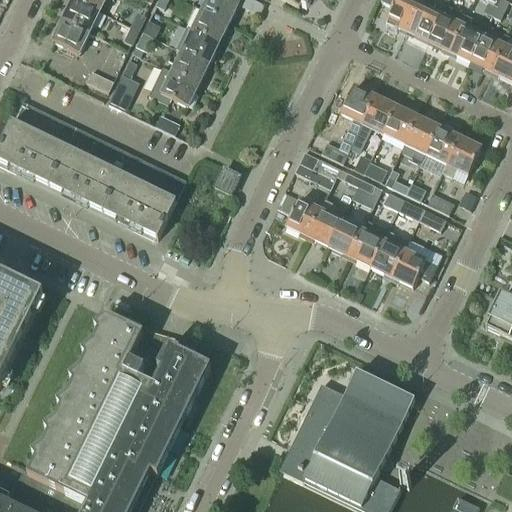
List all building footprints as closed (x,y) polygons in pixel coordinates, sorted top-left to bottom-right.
[(100,17),(108,0),(75,0),(73,4),(100,17)] [(151,9),(155,0),(145,0),(143,5),(151,9)] [(164,15),(171,1),(170,0),(162,0),(156,12),(164,15)] [(209,0),(202,15),(230,28),(240,7),(227,0),(209,0)] [(271,0),(299,13),(305,0),(271,0)] [(425,3),(426,1),(423,0),(384,0),(381,6),(393,12),(386,27),(408,37),(425,3)] [(498,12),(502,4),(494,0),(486,0),(484,5),(498,12)] [(429,48),(442,20),(446,12),(425,3),(408,37),(429,48)] [(90,38),(100,17),(73,4),(63,25),(90,38)] [(500,27),(509,7),(502,4),(498,12),(492,23),(500,27)] [(442,20),(429,48),(450,58),(467,23),(457,18),(446,12),(442,20)] [(202,15),(192,36),(219,49),(230,28),(202,15)] [(138,36),(145,21),(138,18),(131,32),(138,36)] [(471,68),(488,33),(467,23),(450,58),(471,68)] [(80,60),(90,38),(63,25),(52,47),(80,60)] [(149,27),(143,38),(154,43),(155,44),(161,32),(149,27)] [(131,50),(138,36),(131,32),(124,47),(131,50)] [(186,33),(176,54),(182,57),(209,70),(219,49),(192,36),(186,33)] [(492,78),(505,51),(509,43),(488,33),(471,68),(492,78)] [(154,43),(143,38),(136,53),(147,58),(154,43)] [(511,88),(511,54),(505,51),(492,78),(511,88)] [(172,78),(199,92),(209,70),(182,57),(172,78)] [(130,66),(108,110),(120,116),(134,87),(130,84),(137,70),(130,66)] [(163,73),(148,102),(168,112),(171,104),(189,113),(199,92),(172,78),(163,73)] [(108,99),(113,88),(91,77),(86,88),(108,99)] [(343,170),(363,130),(376,103),(354,92),(341,119),(352,125),(338,155),(327,149),(321,160),(343,170)] [(384,140),(397,113),(376,103),(363,130),(384,140)] [(0,168),(158,246),(169,223),(186,186),(23,107),(5,143),(0,153),(0,168)] [(405,150),(418,123),(397,113),(384,140),(405,150)] [(426,160),(439,133),(418,123),(405,150),(426,160)] [(447,170),(460,143),(439,133),(426,160),(446,170),(447,170)] [(468,181),(481,154),(460,143),(447,170),(446,170),(442,179),(452,184),(456,175),(468,181)] [(335,186),(340,176),(305,158),(297,175),(311,182),(314,176),(335,186)] [(231,201),(240,182),(224,174),(214,193),(231,201)] [(392,176),(385,190),(406,201),(410,193),(395,187),(399,179),(392,176)] [(358,193),(361,186),(347,179),(344,186),(358,193)] [(372,200),(376,193),(361,186),(358,193),(372,200)] [(410,193),(406,201),(420,207),(426,196),(412,189),(410,193)] [(465,196),(459,210),(470,215),(477,202),(465,196)] [(284,199),(278,214),(292,221),(286,233),(308,243),(321,216),(320,216),(299,206),(284,199)] [(398,217),(403,206),(389,199),(384,210),(398,217)] [(449,221),(454,210),(432,200),(427,211),(449,221)] [(321,216),(308,243),(328,253),(342,226),(331,221),(336,210),(325,205),(320,216),(321,216)] [(418,213),(403,206),(398,217),(412,224),(418,213)] [(441,237),(446,227),(425,216),(419,227),(441,237)] [(342,226),(328,253),(350,263),(363,236),(342,226)] [(363,236),(350,263),(371,273),(384,246),(388,238),(367,227),(363,236)] [(384,246),(371,273),(392,284),(405,256),(409,248),(388,238),(384,246)] [(405,256),(392,284),(414,294),(419,283),(429,288),(436,271),(427,267),(405,256)] [(0,392),(44,303),(18,290),(0,281),(0,392)] [(511,304),(501,300),(485,332),(508,344),(511,335),(511,304)] [(144,340),(106,322),(93,332),(97,338),(92,349),(81,358),(85,364),(80,374),(68,384),(72,389),(67,400),(56,409),(60,415),(55,425),(44,434),(48,440),(43,451),(31,460),(35,466),(28,481),(22,479),(16,491),(10,504),(0,498),(0,511),(139,511),(154,481),(158,482),(211,374),(180,358),(181,357),(172,353),(172,351),(160,345),(145,338),(144,340)] [(415,407),(357,378),(345,402),(322,391),(290,456),(289,457),(284,469),(279,477),(350,511),(392,511),(400,497),(386,489),(377,485),(415,407)] [(458,503),(453,511),(476,511),(471,509),(458,503)]
